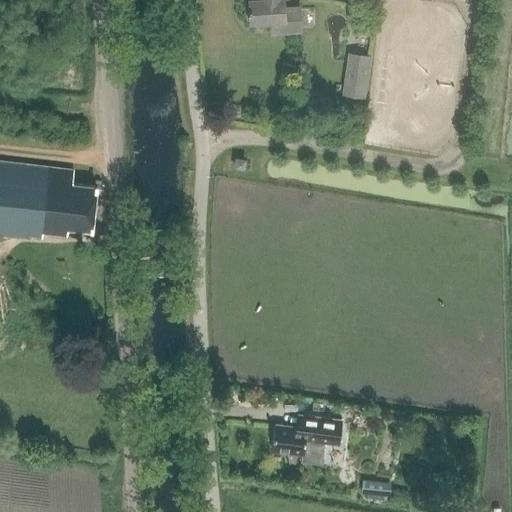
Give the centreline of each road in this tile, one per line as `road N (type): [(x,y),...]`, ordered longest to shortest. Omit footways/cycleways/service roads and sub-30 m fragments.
road 1 (unclassified): [(211,511),(197,275),(200,126),(182,0)]
road 2 (unclassified): [(136,511),(104,0)]
